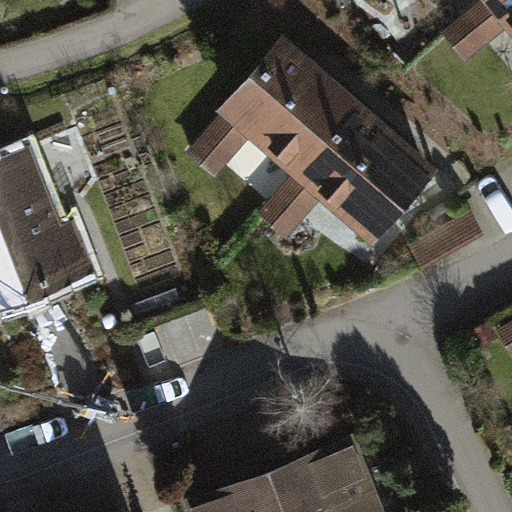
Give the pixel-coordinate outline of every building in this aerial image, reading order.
[(511,0),(499,0),(511,15),(511,0)] [(465,53),(476,45),(458,22),(447,30),(465,53)] [(255,125),(301,165),(353,105),(338,92),(337,87),(334,83),(329,80),(325,80),(282,43),(230,103),(255,125)] [(255,125),(230,103),(199,139),(224,160),(255,125)] [(324,186),(372,227),(424,168),(409,153),(408,148),(405,144),(399,141),(395,142),(353,105),(301,165),(324,186)] [(224,160),(199,139),(190,149),(215,170),(224,160)] [(12,156),(0,160),(0,299),(87,267),(70,223),(56,229),(47,205),(32,211),(12,156)] [(324,186),(301,165),(271,202),(294,221),(324,186)] [(294,221),(271,202),(263,211),(286,230),(294,221)] [(423,262),(473,233),(463,214),(412,243),(423,262)] [(511,345),(511,322),(502,328),(511,345)] [(340,444),(272,470),(288,511),(374,511),(351,449),(340,444)] [(288,511),(272,470),(196,500),(200,511),(288,511)]
